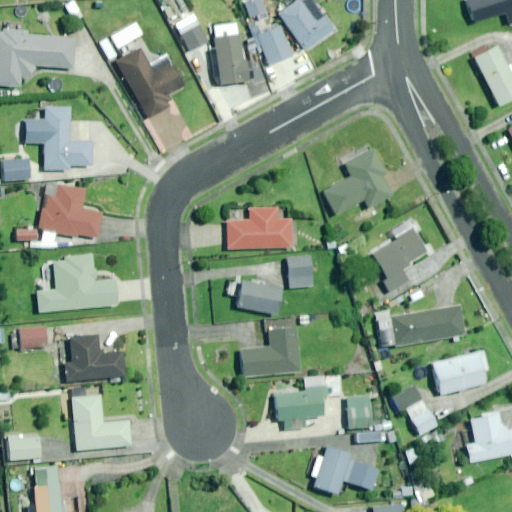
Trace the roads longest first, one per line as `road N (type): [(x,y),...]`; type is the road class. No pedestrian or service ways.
road 1 (residential): [(200,423),(176,367),(162,230),(168,201),(182,179),(399,62)]
road 2 (residential): [(508,301),(413,130),(399,62)]
road 3 (residential): [(399,62),(444,111),(511,232)]
